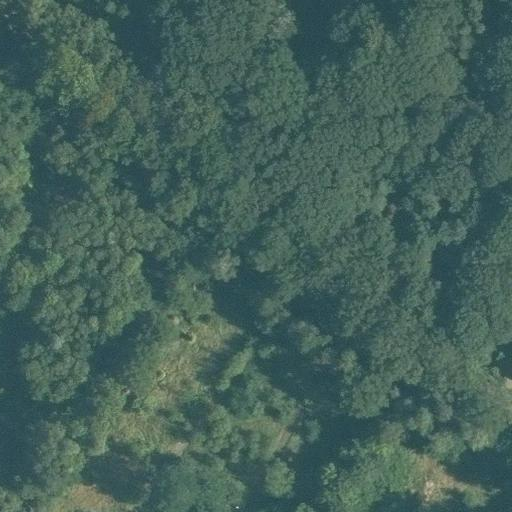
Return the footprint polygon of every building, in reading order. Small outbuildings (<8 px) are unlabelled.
[(231,328),(261,290),(240,274),(210,311),(231,328)] [(192,338),(212,349),(227,325),(207,313),(192,338)] [(160,409),(195,359),(183,350),(148,401),(160,409)] [(329,403),(364,423),(371,410),(336,391),(329,403)] [(235,411),(268,428),(274,416),(242,399),(235,411)] [(313,433),(348,453),(355,441),(319,421),(313,433)] [(129,422),(120,433),(151,458),(159,447),(129,422)] [(218,446),(255,464),(261,450),(224,433),(218,446)] [(115,451),(84,485),(98,497),(129,463),(115,451)] [(333,482),(338,472),(314,458),(308,469),(333,482)] [(232,489),(239,480),(214,463),(208,473),(232,489)] [(180,492),(167,511),(183,511),(191,499),(180,492)] [(76,511),(58,501),(51,511),(76,511)]
